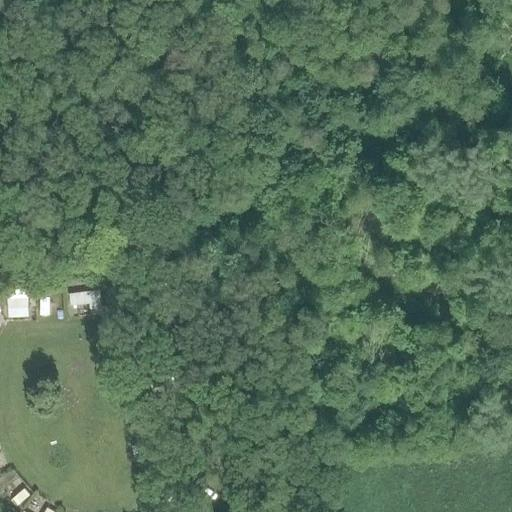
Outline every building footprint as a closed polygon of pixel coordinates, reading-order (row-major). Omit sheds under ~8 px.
[(104,272),(62,276),(66,321),(108,317),(104,272)] [(62,276),(37,281),(36,321),(66,321),(62,276)] [(0,287),(0,305),(7,323),(36,321),(37,281),(0,287)] [(151,326),(109,348),(121,372),(163,353),(151,326)] [(169,368),(150,372),(153,388),(172,385),(173,389),(188,385),(184,362),(168,365),(169,368)] [(160,418),(154,394),(117,403),(122,426),(160,418)] [(160,418),(122,426),(126,444),(165,435),(160,418)] [(165,435),(126,444),(134,478),(173,468),(165,435)] [(0,474),(12,468),(0,439),(0,474)] [(0,511),(15,511),(35,493),(12,468),(0,474),(0,511)] [(173,468),(134,478),(140,509),(181,500),(173,468)] [(62,511),(64,510),(35,493),(15,511),(62,511)] [(183,511),(181,500),(140,509),(131,511),(183,511)]
